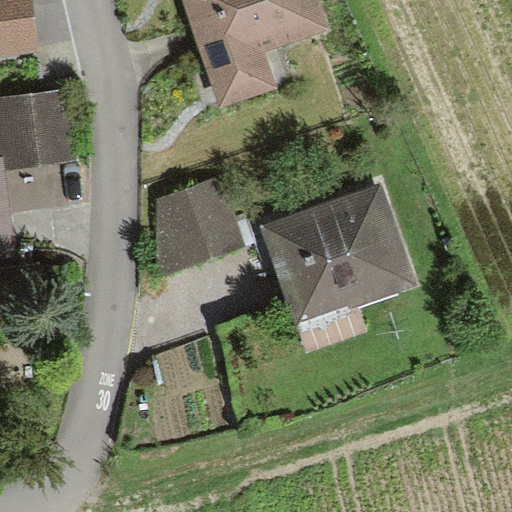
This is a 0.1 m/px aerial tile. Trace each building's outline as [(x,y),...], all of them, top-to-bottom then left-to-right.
[(0,0),(0,56),(34,54),(28,0),(0,0)] [(328,37),(314,0),(182,0),(223,116),(279,96),(266,58),(328,37)] [(60,97),(0,102),(0,127),(4,171),(66,166),(60,97)] [(0,270),(13,269),(4,171),(0,171),(0,270)] [(249,244),(217,182),(159,205),(156,277),(249,244)] [(415,288),(381,191),(265,232),(299,329),(415,288)]
